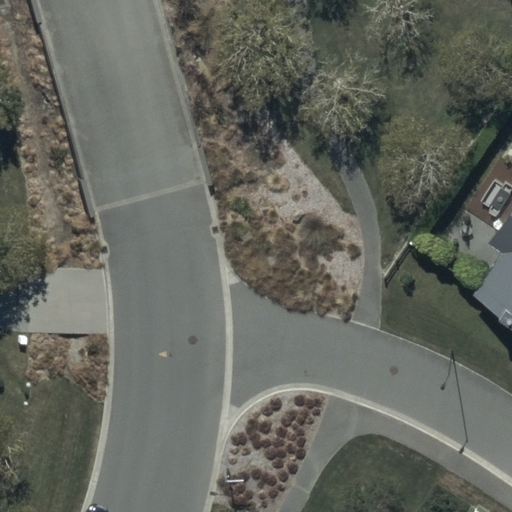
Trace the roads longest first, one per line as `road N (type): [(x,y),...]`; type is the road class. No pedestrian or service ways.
road 1 (residential): [(163,350),(290,343),(354,353),(424,384),(511,440)]
road 2 (residential): [(163,350),(156,230),(90,0)]
road 3 (residential): [(139,511),(163,350)]
